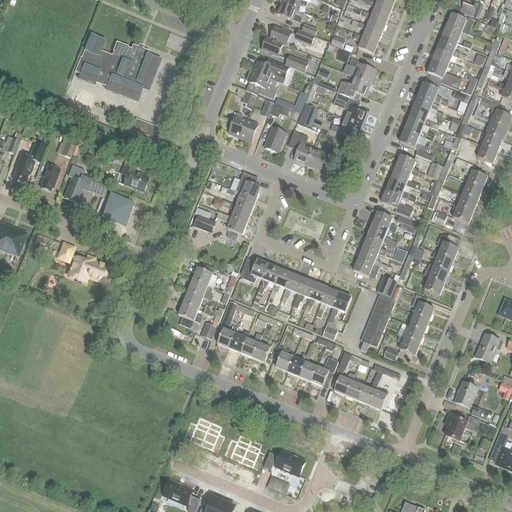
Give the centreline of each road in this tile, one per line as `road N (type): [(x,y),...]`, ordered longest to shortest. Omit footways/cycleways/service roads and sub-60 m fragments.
road 1 (residential): [(338,431),(135,349),(128,323),(153,264)]
road 2 (residential): [(403,459),(474,284),(483,275),(509,278)]
road 3 (residential): [(351,207),(437,0)]
road 4 (residential): [(281,179),(258,239),(328,268),(351,207)]
road 5 (residential): [(153,264),(0,201)]
road 6 (residential): [(153,264),(200,147)]
road 7 (residential): [(288,511),(173,463)]
